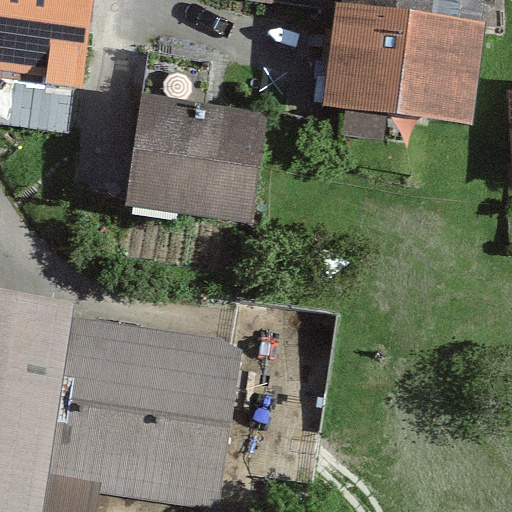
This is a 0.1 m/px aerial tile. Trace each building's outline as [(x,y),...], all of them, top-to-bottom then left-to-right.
[(0,0),(0,70),(81,82),(92,0),(0,0)] [(356,0),(337,0),(326,100),(475,117),(486,17),(482,17),(356,0)] [(356,0),(482,17),(484,3),(497,5),(497,0),(356,0)] [(215,60),(153,50),(132,196),(253,214),(268,111),(209,103),(215,60)] [(0,289),(0,511),(94,511),(99,486),(213,503),(237,349),(66,323),(70,301),(0,289)]
